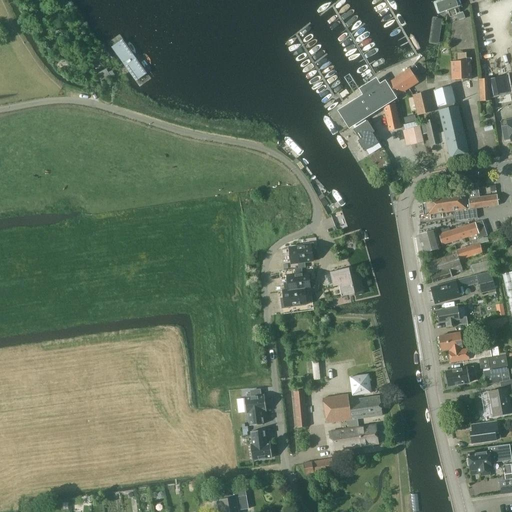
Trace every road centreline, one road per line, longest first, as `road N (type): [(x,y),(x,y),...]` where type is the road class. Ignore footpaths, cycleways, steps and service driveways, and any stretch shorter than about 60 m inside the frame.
road 1 (unclassified): [(306,511),(286,468),(264,278),(273,249),(317,215),(297,172),(254,146),(91,103),(0,109)]
road 2 (tertiary): [(420,180),(409,190),(407,232),(460,507)]
